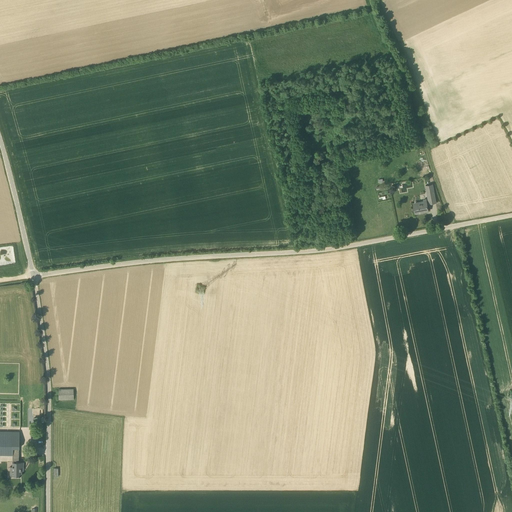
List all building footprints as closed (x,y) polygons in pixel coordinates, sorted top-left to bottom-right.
[(428,199),(435,197),(433,184),(426,185),(428,199)] [(424,203),(414,205),(415,213),(429,211),(426,199),(423,200),(424,203)] [(74,399),(74,394),(76,394),(76,390),(74,390),(74,389),(59,389),(59,399),(74,399)] [(0,450),(13,451),(13,448),(19,448),(19,432),(0,431),(0,450)] [(19,454),(13,454),(13,455),(13,462),(12,462),(12,466),(10,466),(10,475),(19,476),(20,476),(21,476),(22,468),(23,468),(24,462),(19,462),(19,454)]
